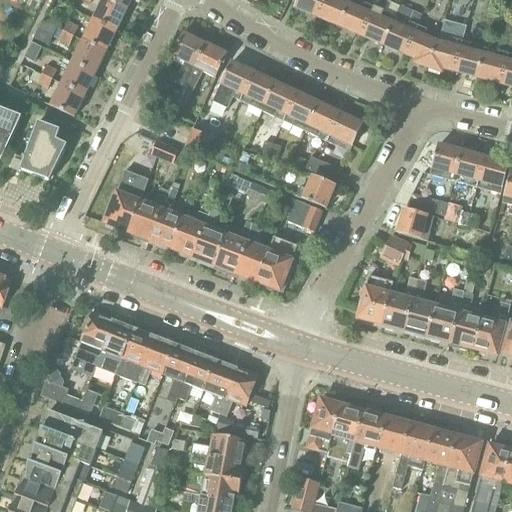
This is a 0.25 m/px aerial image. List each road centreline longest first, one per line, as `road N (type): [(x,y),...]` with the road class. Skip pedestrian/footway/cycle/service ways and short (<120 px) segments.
road 1 (residential): [(57,256),(180,0)]
road 2 (residential): [(302,345),(422,104)]
road 3 (tertiary): [(302,345),(57,256)]
road 4 (residential): [(422,104),(305,60),(205,0)]
road 5 (residential): [(0,464),(24,402),(18,364),(57,256)]
road 6 (tertiary): [(511,403),(302,345)]
road 7 (residential): [(269,511),(302,345)]
